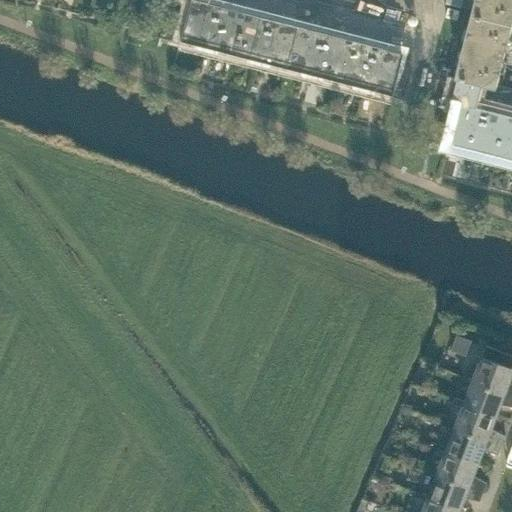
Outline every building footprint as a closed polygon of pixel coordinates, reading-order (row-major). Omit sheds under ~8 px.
[(206,2),(206,0),(188,0),(179,39),(390,92),(400,52),(206,2)] [(511,0),(476,0),(473,12),(511,21),(511,0)] [(509,60),(511,50),(507,49),(508,44),(511,29),(511,21),(473,12),(457,75),(467,78),(483,82),(498,86),(503,65),(505,58),(509,60)] [(511,114),(478,105),(481,93),(483,82),(467,78),(461,101),(460,101),(450,143),(511,158),(511,114)] [(452,348),(467,354),(472,339),(458,334),(452,348)] [(511,366),(511,367),(511,366),(511,353),(486,344),(481,357),(482,357),(473,379),(511,393),(511,382),(510,381),(511,375),(511,366)] [(511,405),(511,393),(473,379),(464,402),(497,415),(502,403),(511,405)] [(493,427),(497,415),(464,402),(456,425),(502,443),(506,434),(493,427)] [(499,453),(502,443),(456,425),(446,449),(479,462),(484,449),(499,453)] [(475,474),(479,462),(446,449),(438,472),(484,490),(488,481),(475,474)] [(481,499),(484,490),(438,472),(429,496),(462,508),(466,496),(481,499)] [(392,486),(393,482),(395,478),(382,473),(379,482),(392,486)] [(460,511),(462,508),(429,496),(422,511),(460,511)]
